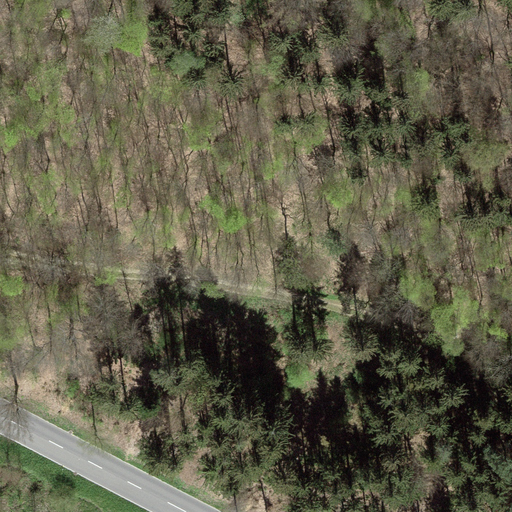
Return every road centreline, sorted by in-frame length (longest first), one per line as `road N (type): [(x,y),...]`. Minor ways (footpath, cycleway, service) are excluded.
road 1 (track): [(511,358),(302,299),(0,251)]
road 2 (secondary): [(0,417),(181,511)]
